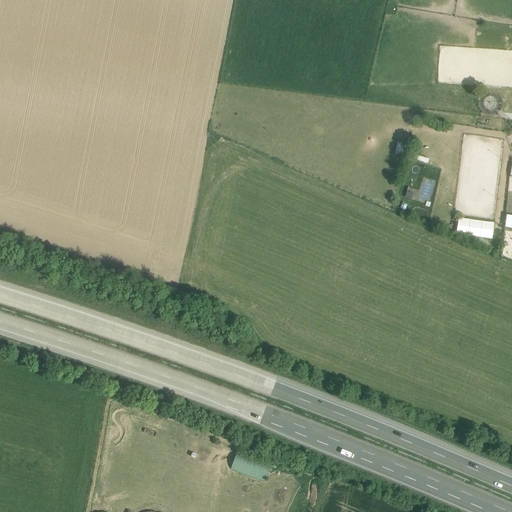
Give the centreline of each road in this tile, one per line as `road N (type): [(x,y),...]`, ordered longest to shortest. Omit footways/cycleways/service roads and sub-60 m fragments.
road 1 (motorway): [(511,486),(241,377),(0,295)]
road 2 (motorway): [(0,321),(263,412),(507,511)]
